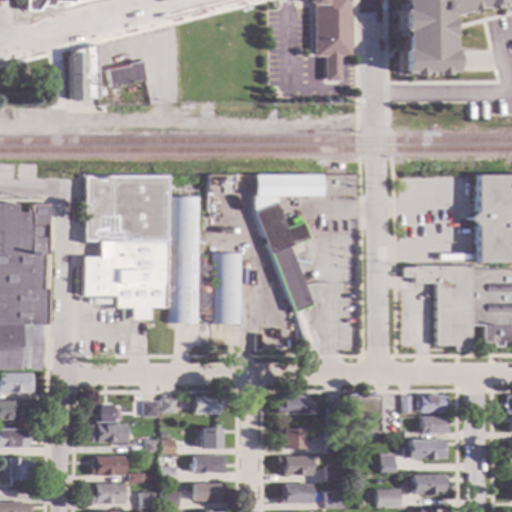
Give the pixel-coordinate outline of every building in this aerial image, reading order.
[(70,0),(71,4),(52,4),(49,8),(38,8),(36,13),(22,13),(22,0),(70,0)] [(345,0),(345,5),(344,4),(346,59),(310,58),(310,8),(305,8),(305,0),(345,0)] [(511,1),(447,18),(441,19),(442,53),(445,53),(445,63),(444,77),(436,77),(436,81),(423,81),(423,77),(411,77),(411,81),(399,81),(400,78),(391,78),(391,54),(394,54),(394,35),(391,34),(390,14),(393,14),(393,0),(511,0),(511,1)] [(257,23),(254,23),(254,60),(258,60),(258,105),(254,105),(254,106),(212,107),(213,19),(218,14),(257,4),(257,23)] [(92,99),(63,102),(63,54),(92,46),(92,99)] [(140,82),(105,89),(102,71),(123,67),(123,65),(137,62),(140,82)] [(351,198),(338,198),(338,200),(326,199),(326,198),(277,198),(277,205),(272,205),(281,229),(298,223),(304,239),(285,247),(289,258),(294,255),(302,274),(297,277),(308,306),(288,313),(248,206),(248,175),(351,176),(351,198)] [(511,267),(471,268),(471,228),(462,220),(471,212),(471,177),(511,176),(511,267)] [(161,287),(165,287),(165,198),(194,198),(193,324),(165,324),(164,294),(160,293),(160,308),(144,308),(144,320),(126,320),(127,309),(110,308),(110,296),(78,296),(78,258),(94,258),(94,243),(79,243),(79,177),(161,177),(161,287)] [(11,213),(26,213),(25,206),(43,206),(43,255),(37,255),(37,290),(42,290),(42,326),(35,326),(35,371),(0,371),(0,205),(11,205),(11,213)] [(236,326),(207,325),(209,254),(237,255),(236,326)] [(468,352),(451,352),(451,346),(433,346),(432,284),(410,284),(410,278),(399,278),(399,268),(410,268),(410,267),(467,266),(468,352)] [(511,343),(499,343),(499,348),(490,348),(490,343),(480,343),(479,326),(468,326),(467,270),(511,270),(511,343)] [(27,393),(0,392),(0,375),(27,376),(27,393)] [(439,397),(442,397),(443,412),(438,412),(438,413),(417,413),(417,408),(414,408),(414,397),(416,397),(416,396),(439,395),(439,397)] [(372,433),(341,433),(341,396),(372,396),(372,433)] [(221,409),(216,409),(216,415),(189,415),(189,408),(187,408),(187,401),(190,401),(190,397),(221,398),(221,409)] [(306,402),(310,402),(310,415),(273,415),(273,403),(279,403),(279,397),(306,397),(306,402)] [(408,414),(398,414),(398,397),(407,397),(408,414)] [(171,414),(157,414),(157,398),(170,398),(171,398),(171,414)] [(28,412),(23,412),(22,420),(14,420),(14,422),(4,422),(4,421),(0,421),(0,401),(28,402),(28,412)] [(153,418),(138,418),(139,402),(152,402),(153,402),(153,418)] [(108,423),(90,423),(90,416),(85,416),(85,405),(109,406),(108,423)] [(336,410),(336,426),(323,426),(323,410),(336,410)] [(439,426),(444,426),(444,434),(416,435),(416,419),(439,418),(439,426)] [(122,443),(121,443),(121,446),(115,446),(115,443),(86,443),(86,425),(122,426),(122,443)] [(28,440),(22,440),(22,449),(14,449),(14,450),(4,450),(4,449),(0,449),(0,429),(28,430),(28,440)] [(216,449),(197,449),(197,435),(192,435),(192,429),(216,429),(216,449)] [(299,450),(279,450),(279,436),(277,436),(277,429),(300,429),(299,450)] [(338,454),(321,454),(321,434),(338,434),(338,454)] [(153,454),(140,454),(140,440),(154,440),(153,454)] [(442,459),(403,459),(403,458),(398,458),(398,448),(404,448),(404,441),(442,440),(442,459)] [(170,455),(157,455),(157,441),(170,441),(170,455)] [(391,474),(376,474),(375,456),(391,456),(391,474)] [(119,477),(87,477),(87,465),(90,465),(90,457),(120,458),(119,477)] [(220,474),(189,474),(189,457),(220,457),(220,474)] [(307,476),(280,476),(280,467),(274,467),(274,457),(307,457),(307,476)] [(14,462),(27,462),(27,481),(0,480),(0,467),(3,467),(3,459),(14,459),(14,462)] [(339,483),(321,483),(321,467),(339,467),(339,483)] [(170,484),(155,484),(155,468),(170,468),(170,484)] [(140,484),(125,483),(125,474),(140,474),(140,484)] [(443,495),(407,495),(407,476),(443,475),(443,495)] [(119,505),(86,505),(86,492),(90,492),(90,485),(119,485),(119,505)] [(220,502),(189,502),(189,485),(220,485),(220,502)] [(307,505),(276,505),(276,497),(280,497),(280,485),(307,485),(307,505)] [(395,508),(371,508),(370,490),(394,490),(395,508)] [(339,510),(321,510),(321,492),(339,492),(339,510)] [(151,510),(135,510),(135,493),(151,494),(151,510)] [(173,511),(155,511),(156,493),(174,493),(173,511)] [(0,511),(21,511),(22,504),(0,503),(0,511)]
